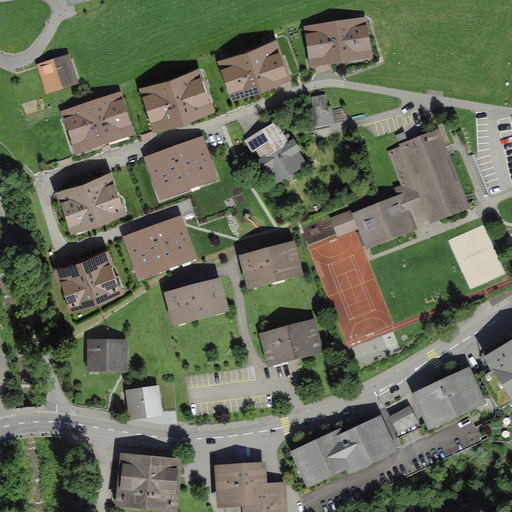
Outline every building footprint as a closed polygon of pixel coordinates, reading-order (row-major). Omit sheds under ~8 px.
[(362,23),(310,31),(314,62),(366,54),(362,23)] [(273,43),(224,61),(234,91),(284,73),(273,43)] [(49,88),(72,80),(64,57),(52,61),(53,64),(43,67),(49,88)] [(146,89),(157,122),(206,105),(196,72),(146,89)] [(314,124),(328,122),(326,108),(327,108),(324,96),(313,99),(315,110),(311,111),(314,124)] [(68,115),(78,148),(128,131),(117,98),(68,115)] [(274,180),(303,161),(292,142),(291,142),(288,137),(284,139),(276,126),(247,143),(251,150),(254,148),(274,180)] [(407,215),(408,215),(414,212),(416,216),(424,213),(422,209),(429,207),(433,218),(464,206),(436,134),(390,153),(404,187),(397,189),(400,198),(407,215)] [(212,176),(200,143),(150,161),(162,194),(212,176)] [(108,176),(63,192),(74,224),(119,208),(108,176)] [(368,246),(413,229),(408,215),(407,215),(400,198),(351,217),(350,213),(333,220),(339,234),(356,228),(355,225),(359,223),(362,231),(358,233),(363,246),(368,245),(368,246)] [(178,222),(129,240),(141,273),(191,255),(178,222)] [(299,273),(292,246),(243,259),(250,286),(299,273)] [(105,254),(60,270),(72,303),(117,287),(105,254)] [(176,322),(224,309),(217,283),(169,296),(176,322)] [(312,323),(264,336),(271,363),(319,350),(312,323)] [(124,344),(91,344),(91,368),(124,368),(124,344)] [(511,347),(492,360),(496,368),(480,378),(499,410),(511,402),(511,347)] [(432,422),(478,401),(466,375),(420,397),(432,422)] [(132,415),(159,412),(156,390),(129,394),(132,415)] [(393,419),(398,429),(414,421),(409,411),(393,419)] [(369,427),(340,441),(349,462),(351,467),(390,449),(377,424),(369,427)] [(311,480),(349,462),(340,441),(337,436),(299,454),(311,480)] [(172,469),(125,464),(122,501),(168,506),(172,469)] [(261,468),(220,471),(222,503),(226,511),(281,511),(280,487),(262,488),(261,468)]
